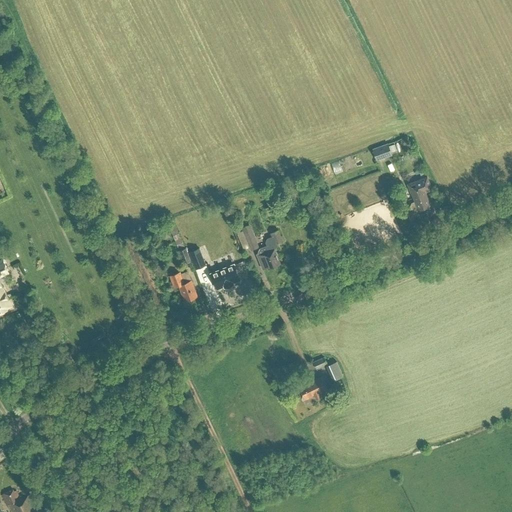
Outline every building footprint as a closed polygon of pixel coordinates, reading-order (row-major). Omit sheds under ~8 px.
[(389,144),(373,148),(376,160),(392,155),(389,144)] [(414,210),(417,209),(418,209),(431,204),(426,190),(431,188),(427,176),(408,183),(415,201),(411,203),(411,206),(412,209),(414,210)] [(184,246),(175,223),(169,225),(178,249),(184,246)] [(258,248),(250,225),(241,228),(242,231),(238,233),(244,249),(249,247),(250,251),(258,248)] [(170,236),(166,226),(155,230),(158,240),(170,236)] [(262,270),(280,263),(275,248),(276,248),(277,244),(277,243),(283,241),(278,229),(271,232),(272,236),(268,238),(266,242),(267,245),(260,248),(257,253),(256,253),(262,270)] [(195,268),(206,264),(199,247),(189,251),(195,268)] [(191,261),(186,248),(178,251),(184,264),(191,261)] [(237,267),(233,255),(226,257),(229,266),(230,270),(235,268),(237,267)] [(0,259),(0,312),(7,309),(6,307),(11,305),(0,280),(0,275),(8,271),(2,259),(0,259)] [(211,273),(217,288),(224,285),(225,286),(232,283),(232,282),(239,279),(235,268),(230,270),(229,266),(211,273)] [(179,285),(185,300),(197,296),(187,270),(180,273),(180,271),(170,275),(174,287),(179,285)] [(43,349),(51,345),(46,334),(38,338),(43,349)] [(325,356),(313,361),(316,368),(327,363),(325,356)] [(343,376),(336,361),(326,366),(332,381),(343,376)] [(320,393),(328,389),(322,376),(307,382),(308,385),(298,389),(302,399),(314,394),(316,398),(321,396),(320,393)] [(16,491),(14,492),(13,490),(2,495),(6,504),(9,503),(12,511),(37,511),(29,495),(20,499),(16,491)]
